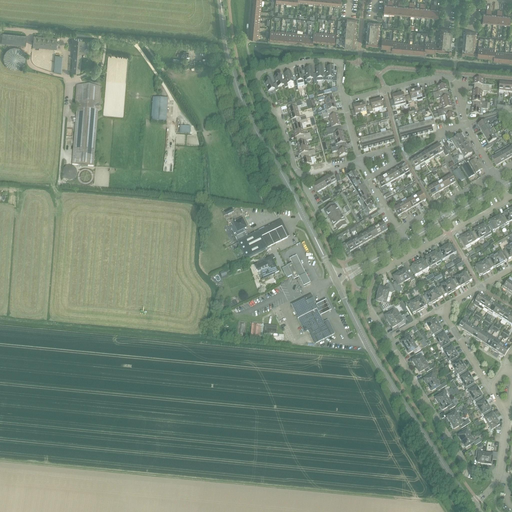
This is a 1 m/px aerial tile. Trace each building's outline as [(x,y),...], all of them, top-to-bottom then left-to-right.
[(354,48),(355,43),(357,20),(347,20),(344,47),(354,48)] [(366,45),(372,46),(372,47),(378,48),(379,43),(378,43),(380,24),(369,23),(367,41),(372,42),(372,43),(366,42),(366,45)] [(438,53),(445,54),(445,53),(451,53),(451,50),(445,50),(445,48),(450,49),(452,30),(441,29),(439,48),(438,53)] [(469,50),(468,52),(462,51),(462,54),(468,55),(468,56),(474,56),(475,51),(476,33),(465,32),(463,50),(469,50)] [(27,36),(3,34),(2,43),(26,46),(27,36)] [(33,46),(56,48),(57,39),(34,37),(33,46)] [(72,72),(75,72),(80,73),(81,54),(82,54),(83,40),(74,39),(73,53),(74,53),(72,72)] [(55,56),(54,72),(62,73),(63,56),(55,56)] [(318,68),(316,68),(316,74),(316,79),(317,79),(317,82),(323,81),(326,81),(326,79),(326,78),(326,74),(323,74),(323,68),(322,68),(321,67),(319,67),(318,68)] [(326,68),(326,74),(326,78),(333,78),(333,81),(333,82),(337,82),(337,80),(337,76),(337,74),(333,74),(334,68),(333,68),(332,67),(329,67),(329,68),(326,68)] [(307,69),(305,69),(306,76),(306,80),(307,83),(309,83),(309,82),(310,82),(311,81),(311,80),(311,79),(313,79),(314,85),(317,85),(317,82),(317,79),(316,79),(316,74),(313,75),(312,69),(311,68),(308,68),(307,69)] [(297,71),(295,71),(296,78),(297,82),(297,84),(304,83),(304,84),(304,87),(307,86),(307,83),(306,80),(306,76),(303,76),(302,70),(301,70),(300,70),(297,70),(297,71)] [(287,73),(284,74),(286,81),(286,80),(287,84),(293,83),(295,87),(295,89),(296,92),(298,91),(299,91),(298,88),(297,85),(297,84),(297,82),(296,78),(293,79),(291,72),(290,73),(290,72),(287,73)] [(276,77),(274,78),(276,84),(277,87),(284,85),(285,88),(288,87),(287,85),(287,84),(286,80),(286,81),(283,82),(281,75),(280,76),(279,75),(277,76),(276,77)] [(266,81),(264,82),(268,91),(274,89),(276,92),(279,90),(278,88),(277,87),(276,84),(273,85),(271,79),(270,79),(269,79),(267,80),(266,81)] [(474,85),(474,88),(484,89),(492,90),(492,86),(489,86),(483,85),(484,79),(474,79),(474,85)] [(433,94),(433,97),(448,94),(447,91),(448,90),(446,85),(437,87),(438,93),(433,94)] [(72,165),(94,167),(98,111),(99,111),(99,106),(98,106),(100,88),(78,86),(77,104),(76,104),(76,109),(77,109),(72,165)] [(473,91),(472,96),(482,97),(483,92),(488,93),(488,92),(491,93),(492,90),(484,89),(474,88),(474,91),(473,91)] [(420,89),(415,91),(416,98),(417,99),(417,101),(422,100),(422,99),(425,99),(424,92),(421,93),(420,89)] [(410,96),(407,97),(408,103),(412,102),(411,101),(411,100),(413,100),(413,101),(414,102),(417,101),(417,99),(416,98),(415,91),(409,92),(410,96)] [(403,94),(398,95),(400,104),(400,105),(405,104),(406,105),(406,106),(409,105),(409,103),(408,103),(407,97),(404,98),(403,94)] [(440,99),(441,104),(451,102),(449,96),(449,97),(448,94),(433,97),(434,101),(440,99)] [(324,101),(325,106),(335,103),(333,98),(332,95),(318,99),(319,102),(324,101)] [(393,101),(390,101),(392,107),(395,106),(395,107),(400,105),(400,104),(398,95),(392,97),(393,101)] [(473,102),(472,105),(490,107),(490,104),(487,104),(487,103),(482,103),(482,97),(472,96),(472,102),(473,102)] [(166,123),(168,99),(153,98),(151,122),(166,123)] [(381,100),(376,101),(378,109),(378,110),(378,111),(381,110),(381,109),(381,108),(383,108),(383,109),(387,109),(385,103),(382,103),(381,100)] [(371,106),(368,107),(370,113),(373,112),(373,111),(372,111),(374,110),(375,111),(375,112),(378,111),(378,110),(378,109),(376,101),(370,102),(371,106)] [(438,114),(452,111),(452,108),(452,107),(451,102),(441,104),(443,110),(437,111),(438,114)] [(288,110),(289,115),(299,113),(297,108),(303,106),(302,103),(288,106),(288,110)] [(322,113),(318,114),(318,117),(320,116),(336,112),(336,109),(335,103),(325,106),(323,106),(325,111),(321,112),(322,113)] [(364,104),(359,105),(361,112),(361,114),(362,116),(365,115),(364,113),(366,112),(366,113),(367,116),(369,115),(370,115),(369,113),(370,113),(368,107),(365,108),(364,104)] [(354,111),(351,112),(353,117),(356,117),(356,116),(356,115),(358,115),(358,117),(362,116),(361,114),(361,112),(359,105),(353,107),(354,111)] [(471,108),(471,114),(480,115),(481,115),(483,115),(483,110),(484,110),(487,110),(490,110),(490,107),(472,105),(472,108),(471,108)] [(438,114),(438,115),(439,117),(442,117),(444,122),(446,121),(455,119),(454,113),(453,114),(452,111),(438,114)] [(329,118),(330,123),(339,120),(338,115),(337,115),(336,112),(320,116),(321,119),(323,119),(329,118)] [(291,121),(292,124),(306,120),(306,116),(300,118),(299,113),(289,115),(291,121)] [(306,120),(292,124),(293,127),(292,127),(294,132),(303,130),(302,125),(307,123),(307,122),(307,120),(306,120)] [(326,129),(327,133),(341,129),(340,126),(341,126),(339,120),(330,123),(331,128),(326,129)] [(425,122),(426,128),(428,134),(433,133),(432,127),(435,126),(433,120),(425,122)] [(478,125),(480,130),(488,126),(485,121),(478,125)] [(420,124),(419,124),(421,129),(422,135),(428,134),(426,128),(425,122),(420,124)] [(488,126),(480,130),(483,135),(484,135),(491,130),(493,129),(491,124),(488,126)] [(409,126),(412,138),(418,137),(415,125),(409,126)] [(404,128),(407,139),(412,138),(409,126),(404,128)] [(401,141),(407,139),(404,128),(398,129),(401,141)] [(333,135),(334,140),(344,137),(342,132),(341,129),(327,133),(327,136),(333,135)] [(296,138),(297,141),(311,137),(310,133),(304,135),(303,130),(294,132),(295,138),(296,138)] [(483,135),(486,140),(494,135),(491,130),(484,135),(483,135)] [(386,132),(390,144),(395,143),(392,131),(386,132)] [(381,134),(384,145),(390,144),(386,132),(381,134)] [(376,135),(379,147),(384,145),(381,134),(376,135)] [(371,136),(374,148),(379,147),(376,135),(371,136)] [(451,141),(454,146),(464,140),(461,135),(451,141)] [(486,140),(489,144),(496,140),(494,135),(486,140)] [(366,138),(369,149),(374,148),(371,136),(366,138)] [(297,144),(298,149),(308,147),(306,142),(312,140),(311,137),(297,141),(297,144)] [(330,146),(331,150),(345,146),(345,143),(344,137),(334,140),(336,145),(330,146)] [(363,151),(369,149),(366,138),(360,139),(363,151)] [(464,140),(454,146),(457,151),(459,149),(466,145),(464,140)] [(434,148),(439,155),(443,153),(439,145),(434,148)] [(459,149),(461,154),(469,149),(466,145),(459,149)] [(342,147),(331,150),(332,153),(337,151),(338,152),(339,157),(348,154),(347,149),(346,149),(345,146),(342,147)] [(300,155),(301,158),(315,154),(314,151),(309,152),(308,147),(298,149),(300,155)] [(430,150),(434,158),(435,160),(440,157),(439,155),(434,148),(430,150)] [(504,148),(500,151),(501,154),(502,155),(506,161),(510,159),(506,151),(504,148)] [(472,154),(469,149),(461,154),(464,159),(472,154)] [(425,153),(429,161),(434,158),(430,150),(425,153)] [(500,151),(495,154),(497,157),(500,162),(501,164),(506,161),(502,155),(501,154),(500,151)] [(420,156),(425,163),(429,161),(425,153),(420,156)] [(310,155),(301,158),(302,161),(301,161),(303,166),(312,164),(314,163),(313,158),(316,157),(315,154),(310,155)] [(416,159),(420,166),(421,168),(426,166),(425,163),(420,156),(416,159)] [(496,167),(501,164),(497,157),(492,159),(496,167)] [(415,169),(420,166),(416,159),(410,162),(415,169)] [(476,159),(470,163),(476,173),(482,170),(476,159)] [(468,164),(462,167),(469,179),(475,175),(468,164)] [(400,168),(405,175),(409,173),(405,165),(400,168)] [(395,170),(400,178),(405,175),(400,168),(395,170)] [(458,169),(453,172),(453,173),(459,183),(465,180),(458,169)] [(391,173),(395,181),(400,178),(395,170),(391,173)] [(347,177),(350,182),(357,177),(354,172),(347,177)] [(386,176),(391,183),(395,181),(391,173),(386,176)] [(327,178),(332,185),(336,182),(332,175),(327,178)] [(381,179),(386,186),(391,183),(386,176),(381,179)] [(446,179),(451,186),(453,185),(455,189),(458,187),(456,184),(451,176),(446,179)] [(351,184),(349,186),(350,188),(352,187),(360,182),(357,177),(351,181),(350,182),(351,184)] [(323,180),(327,188),(332,185),(327,178),(323,180)] [(381,189),(386,186),(381,179),(376,181),(381,189)] [(442,181),(448,193),(450,192),(448,188),(451,186),(446,179),(442,181)] [(318,183),(322,191),(327,188),(323,180),(318,183)] [(437,184),(441,192),(444,190),(446,194),(448,193),(442,181),(437,184)] [(360,182),(352,187),(355,191),(363,187),(360,182)] [(313,186),(317,193),(322,191),(318,183),(313,186)] [(432,187),(439,198),(441,197),(439,193),(441,192),(437,184),(432,187)] [(355,191),(358,196),(366,191),(363,187),(355,191)] [(437,200),(439,198),(432,187),(427,190),(432,197),(434,196),(437,200)] [(366,191),(358,196),(361,200),(368,196),(366,191)] [(417,196),(423,207),(425,206),(423,202),(426,201),(421,193),(417,196)] [(361,206),(363,205),(371,201),(368,196),(361,200),(359,201),(361,206)] [(412,199),(417,206),(419,205),(421,209),(423,207),(417,196),(412,199)] [(407,201),(414,213),(416,212),(414,208),(417,206),(412,199),(407,201)] [(371,201),(363,205),(366,210),(374,205),(371,201)] [(403,204),(407,212),(410,210),(412,214),(414,213),(407,201),(403,204)] [(325,213),(328,218),(334,228),(336,226),(338,230),(347,225),(344,221),(345,221),(336,207),(334,203),(325,208),(328,212),(325,213)] [(398,207),(405,218),(407,217),(404,213),(407,212),(403,204),(398,207)] [(377,210),(374,205),(366,210),(369,215),(377,210)] [(345,215),(350,212),(347,206),(342,210),(345,215)] [(403,220),(405,218),(398,207),(393,210),(398,217),(400,216),(403,220)] [(502,216),(507,225),(509,224),(509,223),(511,221),(511,218),(510,214),(508,211),(504,212),(505,214),(502,216)] [(494,218),(500,228),(504,226),(505,226),(507,225),(502,216),(498,218),(497,216),(494,218)] [(267,248),(276,244),(287,238),(282,227),(279,222),(259,232),(249,237),(245,229),(247,228),(242,218),(231,224),(233,227),(231,228),(234,234),(236,233),(237,236),(235,237),(238,242),(246,259),(267,249),(267,248)] [(495,231),(500,228),(494,218),(491,220),(491,222),(488,224),(492,232),(493,232),(493,233),(495,232),(495,231)] [(378,226),(383,233),(388,231),(383,223),(378,226)] [(478,227),(484,237),(485,239),(492,235),(486,225),(482,227),(482,225),(478,227)] [(374,229),(378,236),(383,233),(378,226),(374,229)] [(472,232),(478,242),(480,241),(479,240),(484,237),(478,227),(475,229),(476,230),(472,232)] [(369,231),(373,239),(378,236),(374,229),(369,231)] [(364,234),(369,242),(373,239),(369,231),(364,234)] [(465,235),(471,245),(475,243),(478,242),(472,232),(469,234),(468,233),(465,235)] [(360,237),(364,244),(369,242),(364,234),(360,237)] [(466,248),(471,245),(465,235),(461,237),(462,238),(458,240),(463,249),(464,250),(466,248)] [(350,242),(355,250),(360,247),(355,239),(354,237),(349,240),(350,242)] [(355,239),(360,247),(364,244),(360,237),(355,239)] [(350,253),(355,250),(350,242),(346,245),(345,244),(342,246),(345,251),(348,249),(350,253)] [(444,247),(449,257),(454,255),(456,254),(456,253),(451,244),(450,245),(449,245),(447,246),(447,245),(444,247)] [(437,252),(443,262),(445,260),(449,257),(444,247),(440,249),(441,250),(437,252)] [(430,255),(436,265),(437,266),(442,264),(441,263),(443,262),(437,252),(434,254),(433,253),(430,255)] [(494,256),(500,266),(504,264),(503,263),(504,262),(505,263),(507,262),(506,261),(502,252),(500,253),(494,256)] [(424,260),(429,269),(431,268),(436,265),(430,255),(427,257),(427,258),(424,260)] [(287,267),(291,276),(294,280),(299,277),(305,275),(296,256),(290,260),(292,264),(287,267)] [(488,259),(493,269),(495,268),(495,267),(496,266),(497,268),(500,266),(494,256),(488,259)] [(271,257),(254,266),(257,271),(258,272),(261,271),(264,280),(275,274),(279,272),(273,260),(271,257)] [(481,263),(487,274),(490,272),(489,270),(491,270),(491,271),(493,269),(488,259),(481,263)] [(416,262),(422,273),(427,270),(429,269),(424,260),(420,262),(420,260),(416,262)] [(418,275),(422,273),(416,262),(413,264),(414,266),(410,268),(415,276),(416,277),(418,276),(418,275)] [(483,276),(487,274),(481,263),(475,267),(476,267),(474,268),(479,276),(480,277),(482,276),(481,275),(483,274),(483,276)] [(283,269),(287,278),(291,276),(287,267),(283,269)] [(399,273),(405,283),(410,280),(411,282),(415,280),(412,275),(409,276),(406,270),(403,272),(403,271),(399,273)] [(459,275),(465,286),(469,284),(468,282),(470,282),(470,283),(472,282),(471,280),(472,280),(467,272),(465,273),(465,272),(459,275)] [(399,286),(405,283),(399,273),(396,275),(396,276),(394,277),(397,283),(394,285),(397,291),(399,293),(402,291),(399,286)] [(305,275),(299,277),(304,286),(310,283),(305,275)] [(453,279),(458,289),(460,288),(460,287),(461,286),(462,288),(465,286),(459,275),(453,279)] [(502,289),(511,295),(511,279),(510,278),(506,283),(502,289)] [(446,283),(452,293),(455,292),(454,290),(456,289),(457,290),(458,289),(453,279),(446,283)] [(448,295),(452,293),(446,283),(440,286),(441,287),(439,288),(444,296),(445,297),(447,296),(446,295),(448,294),(448,295)] [(378,291),(377,295),(384,297),(388,298),(391,298),(392,294),(395,292),(397,291),(394,285),(392,286),(390,284),(386,286),(387,288),(386,290),(385,290),(380,288),(379,292),(378,291)] [(430,292),(436,302),(439,301),(439,299),(440,298),(441,299),(443,298),(442,297),(438,289),(436,290),(436,289),(430,292)] [(433,304),(436,302),(430,292),(425,295),(425,296),(424,297),(428,305),(429,305),(429,306),(431,305),(431,304),(432,303),(433,304)] [(314,345),(325,339),(335,335),(328,321),(324,323),(321,316),(317,309),(318,309),(316,305),(312,295),(291,305),(304,333),(308,331),(314,345)] [(389,303),(391,298),(377,295),(376,298),(377,299),(376,302),(383,304),(382,306),(380,307),(383,311),(391,306),(389,303)] [(475,302),(475,303),(474,304),(474,305),(478,308),(479,306),(484,299),(484,298),(479,295),(478,295),(477,296),(477,297),(478,298),(475,302)] [(415,301),(421,311),(424,309),(423,308),(424,307),(425,308),(427,307),(427,306),(422,298),(420,298),(415,301)] [(484,299),(479,306),(478,308),(482,310),(483,309),(484,309),(489,301),(484,298),(484,299)] [(326,300),(316,305),(318,309),(317,309),(321,316),(331,311),(326,300)] [(417,313),(421,311),(415,301),(409,304),(410,305),(408,306),(413,314),(414,315),(416,314),(415,313),(416,312),(417,313)] [(484,309),(488,312),(493,304),(489,301),(484,309)] [(493,304),(488,312),(493,315),(498,307),(493,304)] [(390,314),(385,317),(387,320),(386,320),(388,323),(398,317),(401,315),(397,310),(396,310),(395,308),(394,306),(387,310),(390,314)] [(498,307),(493,315),(497,318),(502,310),(498,307)] [(502,310),(497,318),(502,321),(507,313),(502,310)] [(507,313),(502,321),(507,324),(511,316),(507,313)] [(398,317),(388,323),(390,326),(391,326),(393,329),(397,326),(398,325),(400,327),(405,324),(403,321),(404,321),(401,315),(398,317)] [(462,330),(463,331),(464,329),(468,324),(469,321),(465,318),(460,325),(459,324),(458,325),(457,326),(457,327),(462,331),(462,330)] [(427,326),(430,331),(440,325),(438,322),(437,322),(434,319),(426,324),(425,325),(427,327),(427,326)] [(464,329),(463,331),(465,332),(465,333),(467,335),(472,327),(468,324),(464,329)] [(277,334),(278,326),(265,325),(265,333),(277,334)] [(432,336),(433,338),(434,338),(443,332),(441,329),(442,328),(440,325),(430,331),(433,336),(432,336)] [(472,327),(467,335),(470,336),(470,335),(472,337),(473,335),(477,330),(472,327)] [(473,335),(472,337),(474,338),(474,339),(476,341),(481,333),(483,330),(478,327),(477,330),(473,335)] [(435,340),(438,344),(448,338),(446,335),(445,336),(443,332),(434,338),(433,338),(435,340)] [(404,347),(405,349),(414,343),(411,338),(412,337),(410,333),(405,337),(407,339),(401,343),(403,347),(404,347)] [(481,333),(476,341),(479,342),(479,341),(481,343),(482,341),(486,335),(481,333)] [(482,341),(481,343),(483,344),(485,346),(485,347),(492,336),(487,333),(486,335),(482,341)] [(492,336),(485,347),(488,348),(488,347),(490,349),(496,339),(492,336)] [(440,349),(442,351),(451,346),(449,342),(450,341),(448,338),(438,344),(441,349),(440,349)] [(496,339),(490,349),(492,350),(494,352),(501,342),(496,339)] [(501,342),(494,352),(497,353),(499,355),(504,346),(505,345),(501,342)] [(417,348),(414,343),(405,349),(406,350),(405,351),(408,354),(408,355),(414,351),(416,354),(421,351),(419,347),(417,348)] [(443,353),(446,358),(456,351),(454,348),(453,349),(451,346),(442,351),(443,353)] [(504,346),(499,355),(504,358),(509,350),(511,347),(510,347),(509,346),(508,347),(507,347),(506,348),(504,346)] [(448,363),(450,365),(459,359),(457,356),(458,355),(456,351),(446,358),(449,362),(448,363)] [(415,366),(416,367),(425,362),(422,357),(424,355),(422,352),(417,355),(418,358),(413,361),(413,362),(412,362),(415,366)] [(451,366),(454,371),(464,365),(462,362),(461,362),(459,359),(450,365),(451,367),(451,366)] [(429,367),(425,362),(416,367),(417,369),(419,373),(420,373),(426,370),(427,372),(436,367),(434,364),(429,367)] [(457,376),(458,378),(467,372),(465,369),(466,368),(464,365),(454,371),(457,376)] [(427,385),(428,386),(437,381),(434,375),(435,374),(433,371),(428,374),(430,377),(424,380),(424,381),(426,385),(427,385)] [(459,380),(462,384),(472,378),(470,375),(469,376),(467,372),(458,378),(459,380)] [(465,389),(466,391),(475,386),(473,382),(474,381),(472,378),(462,384),(465,389)] [(440,386),(437,381),(428,386),(429,388),(428,388),(431,392),(437,389),(439,391),(447,386),(445,383),(440,386)] [(468,393),(470,398),(481,391),(479,388),(477,389),(475,386),(466,391),(467,393),(468,393)] [(438,403),(439,405),(448,399),(450,399),(447,394),(447,393),(445,390),(440,393),(441,395),(436,399),(435,400),(438,404),(438,403)] [(473,403),(474,405),(483,399),(481,396),(483,395),(481,391),(470,398),(473,402),(473,403)] [(452,405),(448,399),(439,405),(440,406),(440,407),(442,411),(443,410),(443,411),(449,407),(450,410),(455,407),(453,404),(452,405)] [(476,406),(479,411),(489,405),(487,401),(485,402),(483,399),(474,405),(475,406),(476,406)] [(481,416),(482,418),(484,417),(491,412),(489,409),(491,408),(489,405),(479,411),(481,416)] [(450,422),(451,424),(460,418),(457,413),(458,412),(456,408),(451,412),(453,414),(447,418),(449,422),(450,422)] [(484,420),(487,424),(497,418),(495,415),(493,415),(491,412),(484,417),(482,418),(483,420),(484,420)] [(463,423),(460,418),(451,424),(452,425),(451,426),(454,429),(454,430),(460,426),(462,429),(470,424),(468,420),(463,423)] [(492,430),(496,428),(496,431),(501,432),(501,428),(498,428),(498,427),(497,427),(498,427),(500,426),(497,422),(499,421),(497,418),(487,424),(490,429),(489,429),(491,433),(493,432),(492,430)] [(461,441),(462,442),(471,437),(468,432),(470,430),(468,427),(463,430),(464,433),(459,436),(459,437),(458,437),(461,441)] [(474,442),(471,437),(462,442),(463,444),(465,448),(466,448),(471,445),(473,448),(482,442),(479,439),(474,442)] [(481,465),(484,465),(484,464),(486,454),(480,453),(480,451),(476,450),(475,457),(478,457),(478,464),(481,464),(481,465)] [(484,464),(484,465),(488,466),(488,465),(491,465),(492,459),(497,460),(497,453),(492,453),(492,455),(486,454),(484,464)]
